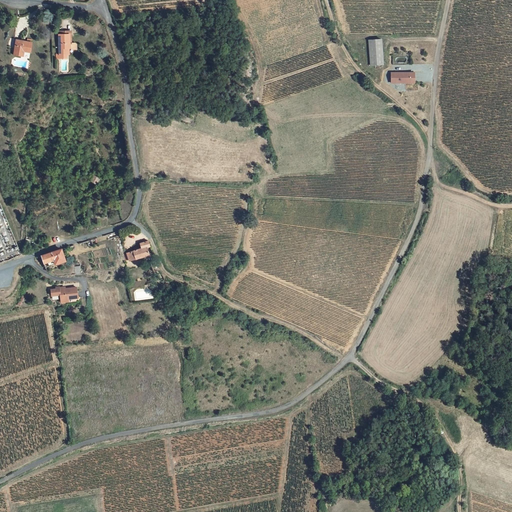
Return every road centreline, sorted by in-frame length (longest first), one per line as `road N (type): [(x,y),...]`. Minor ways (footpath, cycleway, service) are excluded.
road 1 (unclassified): [(448,0),(420,208),(347,360),(270,412),(82,443),(0,480)]
road 2 (unclassified): [(0,266),(132,221),(139,183),(106,11)]
road 3 (track): [(132,221),(176,280),(305,332),(347,360)]
road 4 (track): [(459,511),(458,460),(435,417),(347,360)]
road 5 (track): [(327,0),(358,70),(430,137)]
road 6 (track): [(334,0),(351,37),(440,39)]
